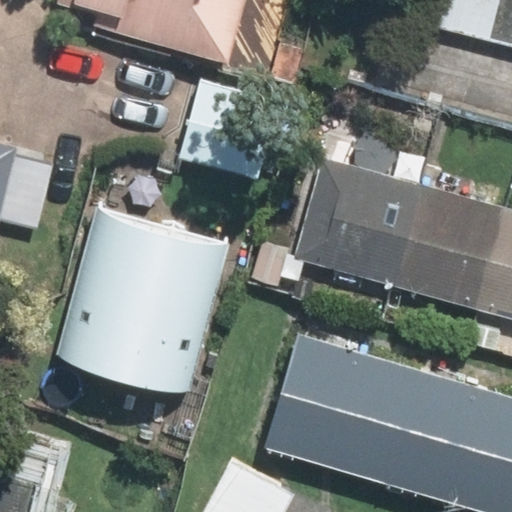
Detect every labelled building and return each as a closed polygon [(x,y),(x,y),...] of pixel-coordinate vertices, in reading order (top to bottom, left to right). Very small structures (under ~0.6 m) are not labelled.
[(133,0),(130,23),(241,43),(249,0),(133,0)] [(511,0),(437,0),(432,19),(511,41),(511,0)] [(281,90),(200,71),(180,158),(262,176),(281,90)] [(39,123),(0,114),(0,285),(3,286),(39,123)] [(511,184),(325,138),(299,245),(511,297),(511,184)] [(247,219),(118,182),(76,327),(204,364),(247,219)] [(511,381),(310,324),(278,436),(511,501),(511,381)] [(284,511),(303,479),(238,444),(201,511),(284,511)] [(0,511),(46,511),(58,459),(0,446),(0,511)]
